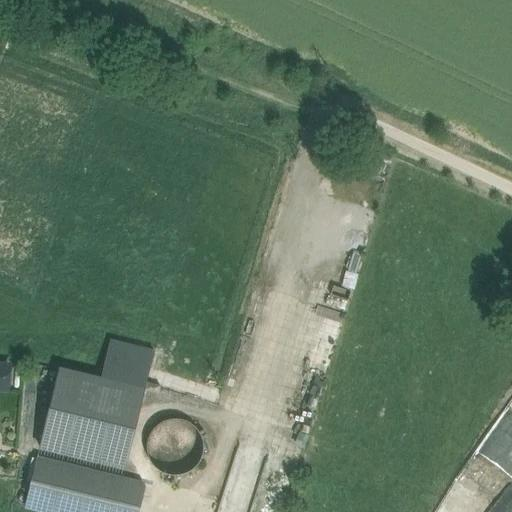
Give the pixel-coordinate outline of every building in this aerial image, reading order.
[(9,367),(0,367),(0,391),(8,392),(9,367)] [(100,382),(58,371),(39,449),(126,470),(144,392),(100,382)] [(508,469),(511,469),(511,396),(489,441),(489,460),(508,469)] [(156,470),(165,476),(177,477),(188,474),(197,466),(202,456),(203,444),(199,434),(191,425),(180,421),(170,421),(160,424),(153,431),(148,440),(146,451),(149,461),(156,470)] [(37,460),(25,508),(26,508),(41,511),(137,511),(143,487),(37,460)] [(492,511),(494,506),(504,495),(506,488),(499,482),(479,476),(453,505),(450,511),(492,511)]
